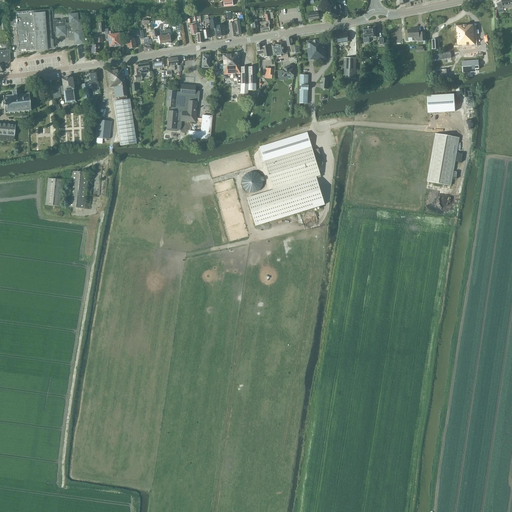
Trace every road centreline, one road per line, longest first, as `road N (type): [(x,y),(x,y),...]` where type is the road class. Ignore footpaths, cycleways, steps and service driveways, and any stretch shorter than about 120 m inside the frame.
road 1 (track): [(62,487),(113,135),(101,63)]
road 2 (tertiary): [(0,77),(376,11)]
